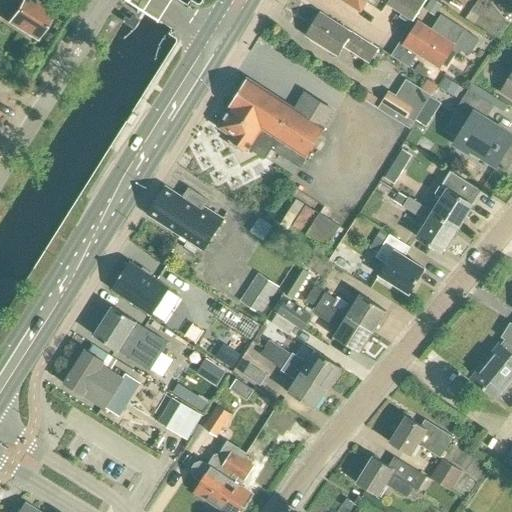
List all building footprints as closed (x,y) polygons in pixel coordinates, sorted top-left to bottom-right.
[(36,40),(53,13),(34,1),(34,0),(11,0),(19,5),(8,23),(36,40)] [(343,0),(361,11),(367,2),(382,11),(386,5),(389,0),(343,0)] [(409,0),(401,14),(412,22),(426,0),(409,0)] [(431,0),(424,11),(435,17),(441,6),(431,0)] [(511,0),(505,0),(498,6),(507,17),(511,12),(511,0)] [(362,40),(325,16),(320,13),(305,36),(336,55),(342,46),(374,66),(383,52),(363,39),(362,40)] [(140,20),(133,15),(130,20),(125,17),(122,22),(135,30),(140,20)] [(418,22),(404,44),(418,53),(439,67),(453,45),(463,29),(441,15),(431,31),(418,22)] [(511,74),(501,93),(511,99),(511,74)] [(460,87),(445,78),(439,88),(454,98),(460,87)] [(269,98),(244,82),(228,107),(230,109),(218,128),(231,136),(229,141),(231,142),(229,145),(240,153),(242,149),(246,151),(249,147),(265,157),(271,148),(300,166),(334,112),(305,94),(296,109),(275,96),(269,98)] [(495,167),(511,140),(511,134),(486,118),(494,105),(469,89),(456,110),(469,118),(453,144),(468,153),(469,150),(495,167)] [(388,93),(378,110),(409,130),(420,113),(388,93)] [(423,111),(417,121),(426,127),(432,117),(423,111)] [(131,115),(125,124),(131,127),(136,118),(131,115)] [(392,164),(383,179),(393,185),(402,170),(392,164)] [(431,213),(457,228),(480,190),(449,171),(435,193),(438,195),(436,198),(439,200),(431,213)] [(182,198),(165,187),(147,215),(161,224),(201,248),(221,218),(202,206),(206,199),(189,188),(182,198)] [(399,192),(393,201),(403,207),(409,199),(402,194),(399,192)] [(431,213),(409,199),(403,207),(426,222),(417,237),(442,253),(457,228),(431,213)] [(341,224),(321,212),(307,235),(326,247),(341,224)] [(389,234),(375,257),(386,264),(379,275),(409,294),(424,269),(403,256),(409,247),(389,234)] [(325,279),(332,269),(313,258),(307,268),(325,279)] [(149,314),(167,286),(143,270),(129,262),(111,289),(125,298),(149,314)] [(285,291),(295,297),(311,271),(301,265),(285,291)] [(265,316),(282,288),(258,273),(241,302),(265,316)] [(306,300),(315,306),(324,293),(314,287),(306,300)] [(324,293),(315,306),(317,308),(314,313),(338,328),(333,336),(359,352),(372,331),(346,315),(342,312),(331,306),(335,300),(324,293)] [(359,295),(346,315),(372,331),(385,311),(359,295)] [(284,300),(276,312),(295,325),(301,328),(308,316),(284,300)] [(166,342),(134,321),(122,314),(112,307),(94,336),(104,343),(104,342),(106,344),(116,350),(117,350),(148,369),(166,342)] [(237,322),(259,334),(266,323),(244,310),(237,322)] [(295,325),(276,312),(269,323),(288,335),(295,325)] [(193,314),(185,328),(202,338),(211,324),(193,314)] [(511,323),(510,322),(501,336),(504,338),(499,345),(497,343),(469,378),(496,399),(511,379),(511,323)] [(261,354),(271,360),(280,346),(271,340),(261,354)] [(221,346),(213,358),(230,368),(238,356),(221,346)] [(280,346),(271,360),(292,374),(290,376),(294,379),(286,392),(312,409),(326,388),(296,368),(286,361),(291,353),(280,346)] [(85,350),(63,384),(83,396),(83,395),(103,407),(105,408),(123,378),(100,364),(103,360),(97,356),(85,350)] [(306,363),(291,353),(286,361),(296,368),(326,388),(340,367),(314,350),(306,363)] [(204,360),(195,375),(213,387),(223,372),(204,360)] [(261,385),(267,376),(249,365),(244,374),(261,385)] [(247,401),(254,391),(237,380),(231,391),(247,401)] [(195,397),(176,385),(171,394),(190,406),(195,397)] [(188,441),(203,416),(173,398),(158,423),(188,441)] [(217,438),(232,414),(218,405),(202,428),(217,438)] [(279,405),(275,419),(297,427),(302,413),(279,405)] [(421,426),(406,417),(389,443),(409,456),(419,440),(429,446),(429,447),(441,455),(452,436),(425,419),(421,426)] [(207,502),(212,505),(244,455),(246,452),(227,440),(221,449),(219,453),(214,454),(208,464),(203,462),(198,461),(194,463),(191,469),(191,473),(193,478),(200,482),(193,493),(198,496),(197,498),(206,504),(207,502)] [(244,455),(212,505),(218,509),(217,511),(218,511),(236,511),(241,505),(243,506),(251,493),(240,486),(253,465),(251,464),(253,461),(244,455)] [(425,477),(394,457),(387,467),(372,457),(355,483),(376,496),(384,482),(407,496),(412,487),(417,490),(425,477)] [(450,491),(464,471),(445,458),(432,479),(450,491)] [(353,503),(345,498),(341,504),(348,509),(353,503)] [(39,511),(24,502),(17,511),(39,511)]
